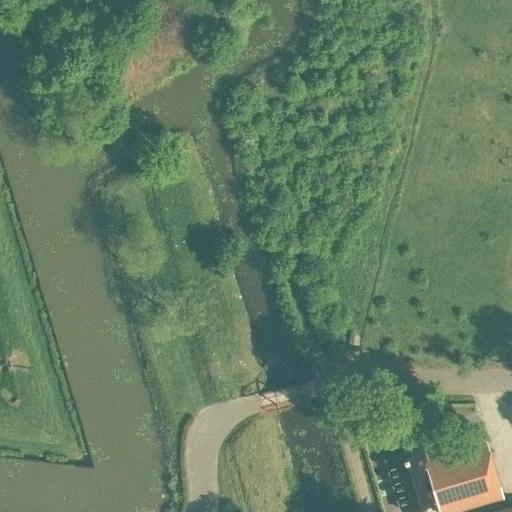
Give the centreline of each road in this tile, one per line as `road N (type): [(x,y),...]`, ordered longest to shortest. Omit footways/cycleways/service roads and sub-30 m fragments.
road 1 (residential): [(260,402),(340,380),(511,378)]
road 2 (residential): [(260,402),(216,419),(201,440),(202,511)]
